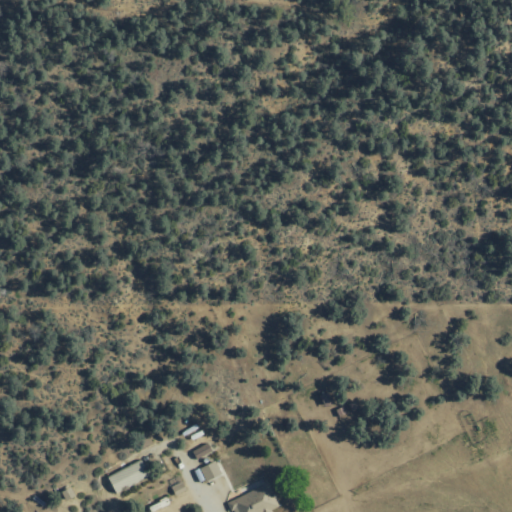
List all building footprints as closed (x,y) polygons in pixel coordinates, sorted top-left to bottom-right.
[(331,403),(326,391),(319,394),(323,406),(331,403)] [(192,451),(207,442),(212,451),(197,460),(192,451)] [(106,476),(143,459),(152,477),(115,494),(106,476)] [(199,468),(215,461),(222,475),(206,483),(199,468)] [(231,511),(227,502),(269,484),(279,506),(270,510),(270,511),(231,511)]
